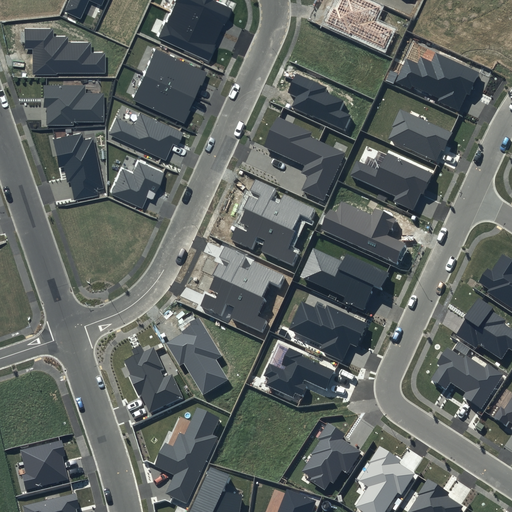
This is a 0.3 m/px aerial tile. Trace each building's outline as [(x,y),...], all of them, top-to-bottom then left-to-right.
[(69,0),(65,12),(80,19),(89,0),(101,5),(103,0),(69,0)] [(173,0),(156,38),(207,61),(231,7),(215,0),(173,0)] [(381,7),(366,0),(339,0),(336,7),(334,7),(327,22),(386,49),(395,29),(375,20),(381,7)] [(54,29),(25,29),(25,49),(33,49),(33,74),(106,73),(106,52),(92,52),(92,42),(68,42),(68,36),(54,36),(54,29)] [(207,73),(155,49),(132,97),(185,121),(207,73)] [(461,110),(478,72),(435,53),(432,61),(421,56),(418,64),(407,59),(396,81),(461,110)] [(326,87),(296,73),(287,92),(298,97),(293,107),(346,132),(354,116),(341,110),(345,101),(324,91),(326,87)] [(85,85),(43,85),(43,108),(47,108),(47,126),(75,126),(75,122),(104,122),(104,93),(86,93),(85,85)] [(453,133),(399,108),(391,127),(393,128),(388,139),(435,160),(440,149),(444,151),(453,133)] [(134,126),(116,118),(109,134),(165,160),(173,144),(177,146),(183,133),(140,113),(134,126)] [(312,132),(278,116),(264,146),(306,165),(302,173),(309,176),(302,190),(323,200),(345,153),(310,137),(312,132)] [(81,134),(53,140),(59,167),(63,166),(67,183),(70,182),(74,201),(99,196),(97,190),(104,189),(93,138),(83,141),(81,134)] [(433,173),(388,152),(379,170),(357,160),(350,174),(395,195),(393,200),(413,210),(421,193),(423,194),(433,173)] [(164,172),(137,160),(131,173),(121,168),(110,193),(142,207),(147,197),(152,199),(164,172)] [(274,188),(255,179),(250,189),(260,193),(257,200),(249,195),(243,206),(246,208),(240,221),(249,225),(246,231),(236,227),(231,238),(252,248),(257,237),(265,240),(260,250),(293,265),(299,253),(288,247),(296,231),(293,229),(299,217),(311,222),(318,209),(284,193),(279,203),(269,198),(274,188)] [(336,212),(330,209),(320,229),(396,264),(405,244),(387,236),(395,218),(375,209),(372,215),(341,201),(336,212)] [(244,256),(225,247),(220,257),(230,262),(227,268),(218,263),(213,274),(216,276),(210,289),(219,293),(216,299),(206,295),(201,306),(222,316),(227,305),(235,308),(230,318),(263,333),(269,321),(258,315),(266,299),(263,297),(269,285),(281,290),(288,277),(254,261),(249,271),(239,266),(244,256)] [(343,262),(313,249),(302,276),(346,295),(343,301),(363,310),(373,286),(383,291),(390,273),(346,254),(343,262)] [(511,260),(502,254),(491,271),(487,268),(478,281),(489,288),(487,291),(511,307),(511,260)] [(492,307),(478,298),(454,334),(476,348),(478,345),(501,360),(508,349),(511,351),(511,328),(503,323),(505,321),(490,311),(492,307)] [(369,324),(327,305),(325,309),(316,305),(314,307),(301,301),(288,329),(321,344),(319,349),(343,360),(351,344),(358,347),(369,324)] [(183,332),(166,343),(180,364),(183,362),(204,394),(228,379),(216,360),(222,356),(198,318),(181,329),(183,332)] [(141,346),(132,350),(134,356),(125,361),(151,415),(184,399),(171,374),(164,378),(161,372),(164,370),(153,347),(144,352),(141,346)] [(463,357),(447,346),(436,363),(440,365),(431,379),(445,389),(450,382),(466,392),(463,396),(481,408),(503,374),(487,363),(484,367),(465,355),(463,357)] [(303,354),(289,347),(281,364),(287,367),(285,371),(269,363),(264,375),(269,377),(266,385),(293,397),(294,393),(304,398),(309,387),(302,383),(303,380),(326,390),(335,371),(302,356),(303,354)] [(511,398),(504,410),(500,407),(493,417),(505,425),(508,421),(511,422),(511,425),(510,429),(511,430),(511,398)] [(220,417),(197,407),(184,435),(179,433),(173,447),(166,443),(155,466),(175,475),(166,494),(187,503),(217,437),(212,435),(220,417)] [(345,435),(328,423),(318,439),(319,440),(310,454),(312,455),(301,471),(310,477),(309,480),(324,490),(330,481),(334,483),(343,470),(346,473),(360,452),(342,440),(345,435)] [(62,439),(20,450),(26,474),(22,475),(26,490),(69,479),(63,457),(66,456),(62,439)] [(401,460),(380,446),(369,462),(371,463),(360,480),(370,486),(356,507),(364,511),(384,511),(398,493),(401,495),(415,473),(399,463),(401,460)] [(239,511),(242,495),(223,491),(230,475),(211,467),(190,511),(239,511)] [(448,493),(427,479),(417,495),(418,496),(407,511),(459,511),(463,507),(446,496),(448,493)] [(311,511),(317,500),(286,489),(277,511),(311,511)] [(76,492),(23,506),(24,511),(76,511),(76,509),(80,508),(76,492)]
